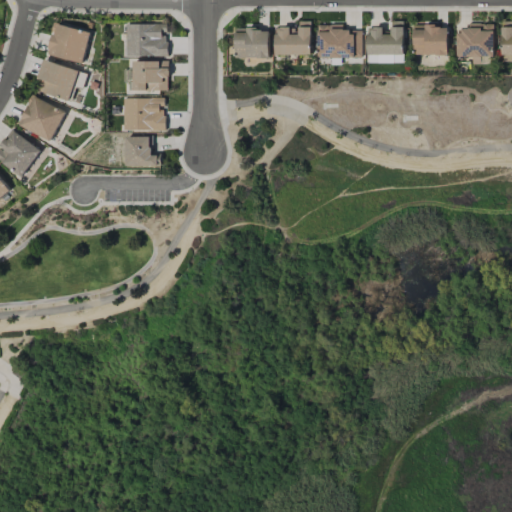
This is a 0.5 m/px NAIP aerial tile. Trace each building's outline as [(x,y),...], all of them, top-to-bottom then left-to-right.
[(275,55),(311,55),(312,21),(299,21),(299,35),(290,35),(290,27),(275,27),(275,55)] [(403,54),(404,21),(391,21),(391,32),(383,32),(383,27),(368,27),(367,54),(403,54)] [(511,21),(501,22),(501,61),(511,61),(511,21)] [(90,32),(55,23),(47,54),(83,63),(90,32)] [(168,57),(167,24),(124,24),(125,58),(168,57)] [(318,24),(318,58),(362,58),(362,31),(343,31),(343,25),(318,24)] [(447,55),(448,26),(413,25),(413,55),(447,55)] [(493,57),(494,25),(458,25),(457,57),(493,57)] [(270,29),(235,28),(234,58),(269,58),(270,29)] [(403,62),(402,54),(366,56),(367,64),(403,62)] [(77,87),(82,89),(87,74),(44,59),(38,78),(45,80),(41,91),(71,102),(77,87)] [(133,90),(168,91),(169,62),(133,61),(133,90)] [(66,112),(32,95),(17,125),(51,141),(66,112)] [(165,130),(165,107),(164,107),(164,98),(124,98),(124,130),(165,130)] [(41,151),(12,129),(0,144),(0,147),(1,148),(0,148),(0,160),(22,177),(41,151)] [(126,166),(161,165),(161,155),(153,155),(152,136),(125,137),(126,166)] [(0,199),(11,190),(0,177),(0,199)]
